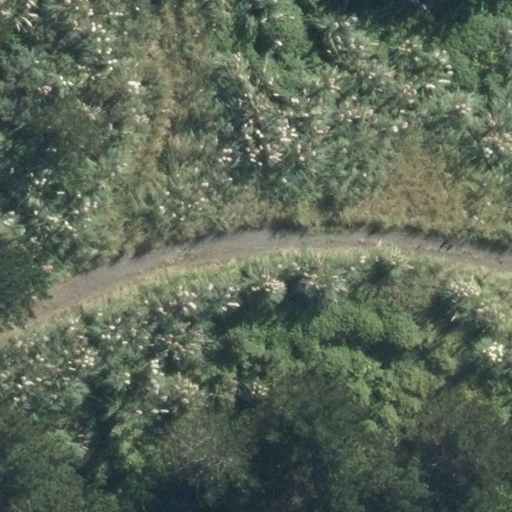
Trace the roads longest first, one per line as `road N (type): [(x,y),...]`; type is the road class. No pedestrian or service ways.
road 1 (track): [(0,350),(180,261),(511,260)]
road 2 (track): [(180,261),(177,78),(157,0)]
